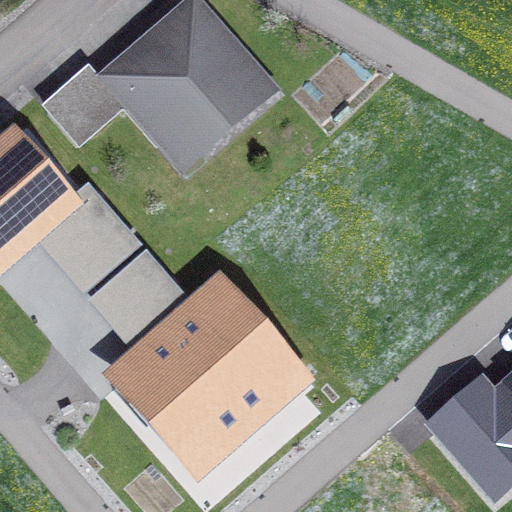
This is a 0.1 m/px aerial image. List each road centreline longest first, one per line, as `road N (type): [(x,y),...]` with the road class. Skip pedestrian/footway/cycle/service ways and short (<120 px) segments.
road 1 (residential): [(266,511),(511,296)]
road 2 (residential): [(511,120),(304,0)]
